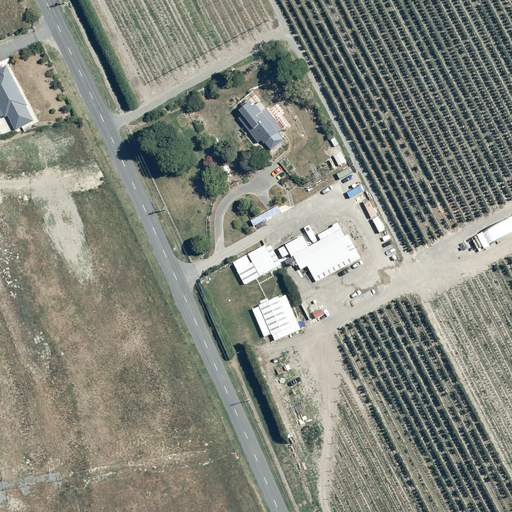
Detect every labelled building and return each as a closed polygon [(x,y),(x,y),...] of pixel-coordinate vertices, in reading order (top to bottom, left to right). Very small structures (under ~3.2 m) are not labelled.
[(6,65),(0,67),(0,110),(3,116),(6,115),(14,131),(34,122),(6,65)] [(278,103),(267,111),(252,91),(238,102),(242,107),(237,111),(241,116),(239,119),(258,143),(262,139),(270,150),(283,140),(278,133),(292,121),(278,103)] [(348,245),(337,224),(333,216),(324,221),(328,229),(317,235),(320,241),(293,256),(300,270),(307,266),(313,278),(358,254),(352,243),(348,245)] [(259,276),(270,270),(289,307),(296,303),(265,244),(258,248),(237,259),(244,273),(254,267),(259,276)] [(299,310),(280,319),(279,318),(264,325),(270,335),(284,328),(304,319),(299,310)]
